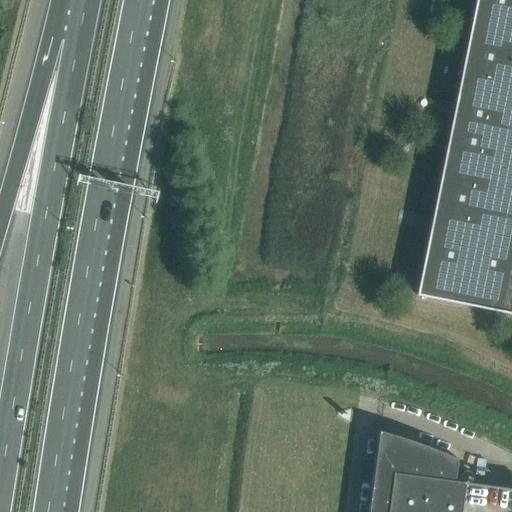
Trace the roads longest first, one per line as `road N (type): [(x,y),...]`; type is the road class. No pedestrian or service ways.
road 1 (motorway): [(52,511),(139,0)]
road 2 (motorway): [(79,34),(0,492)]
road 3 (motorway): [(79,34),(0,226)]
